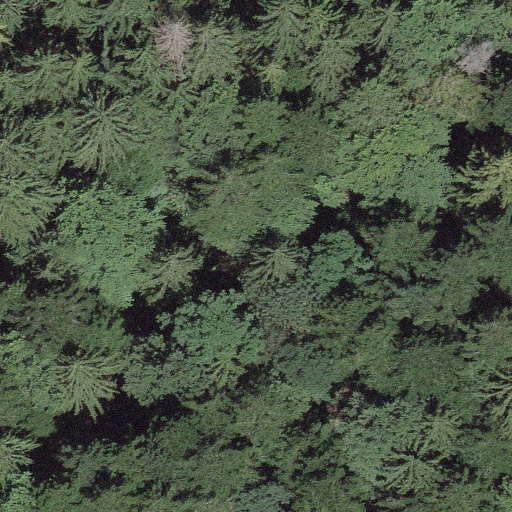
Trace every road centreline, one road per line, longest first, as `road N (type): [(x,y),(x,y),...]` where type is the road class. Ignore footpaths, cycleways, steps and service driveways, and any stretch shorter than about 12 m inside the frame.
road 1 (track): [(1,511),(229,290),(425,227),(449,203),(494,119),(511,39)]
road 2 (track): [(270,0),(232,33),(160,69),(76,91),(0,95)]
